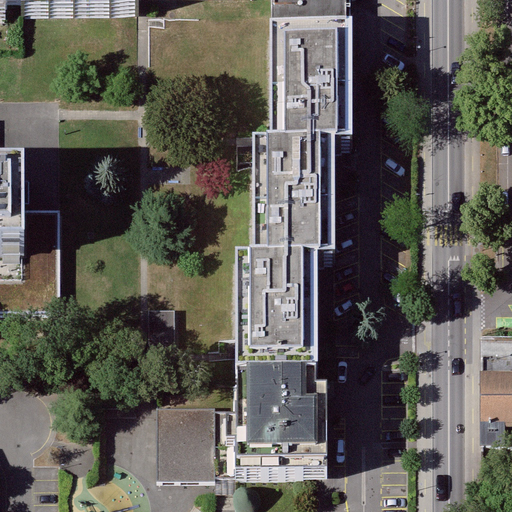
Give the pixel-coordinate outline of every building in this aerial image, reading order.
[(20,13),(19,0),(0,0),(0,26),(4,26),(4,12),(20,13)] [(136,2),(135,0),(19,0),(20,13),(20,21),(135,20),(136,2)] [(272,0),(273,45),(348,46),(347,0),(272,0)] [(348,46),(273,45),(273,163),(333,164),(350,164),(348,46)] [(333,164),(273,163),(256,162),(256,278),(316,279),(334,279),(333,164)] [(0,317),(60,317),(60,218),(45,218),(30,218),(30,186),(0,185),(0,317)] [(316,279),(256,278),(238,279),(238,395),(317,395),(316,279)] [(174,315),(150,315),(150,354),(174,354),(174,315)] [(505,427),(511,427),(511,371),(482,372),(482,446),(505,446),(505,427)] [(317,395),(238,395),(238,404),(238,416),(157,417),(157,422),(158,487),(216,486),(225,486),(238,486),(327,486),(327,400),(317,400),(317,395)]
